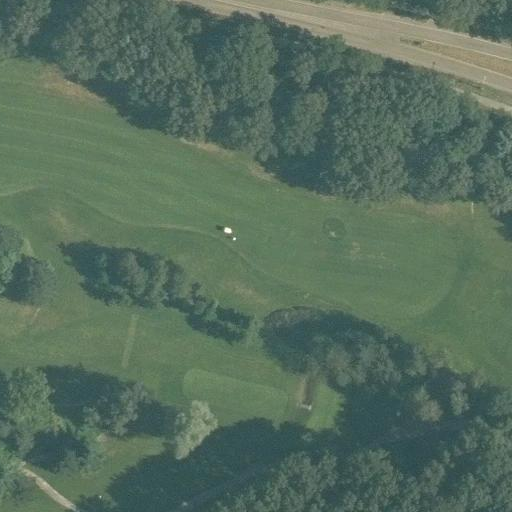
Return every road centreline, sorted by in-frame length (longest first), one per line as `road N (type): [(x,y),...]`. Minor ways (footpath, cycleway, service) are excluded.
road 1 (unclassified): [(313,17),(511,89)]
road 2 (unclassified): [(511,54),(396,25),(313,17)]
